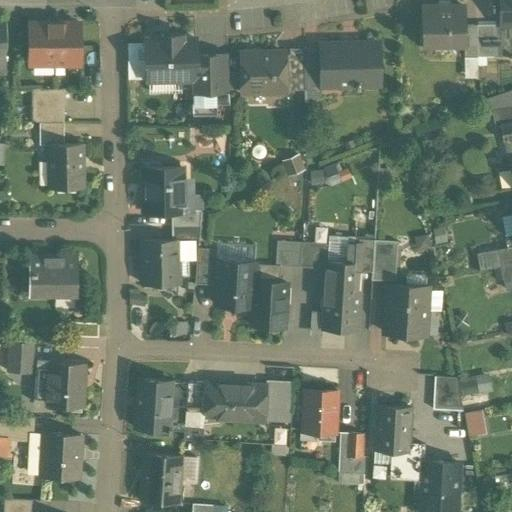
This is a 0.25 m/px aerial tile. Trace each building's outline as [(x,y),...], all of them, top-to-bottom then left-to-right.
[(511,0),(499,0),(500,25),(501,57),(511,57),(511,60),(511,0)] [(465,26),(464,7),(421,8),(422,47),(423,47),(423,45),(464,44),(465,44),(465,26)] [(54,23),(29,23),(29,65),(54,65),(54,23)] [(79,23),(54,23),(54,65),(79,65),(79,23)] [(477,57),(476,25),(465,26),(465,44),(464,44),(464,58),(477,57)] [(500,25),(476,25),(477,57),(501,57),(500,25)] [(214,91),(213,55),(195,55),(195,39),(181,39),(182,36),(158,36),(158,40),(145,40),(146,79),(180,78),(181,85),(193,84),(193,91),(214,91)] [(377,42),(320,43),(320,45),(320,47),(321,82),(355,82),(355,88),(355,89),(358,89),(358,86),(378,85),(377,42)] [(321,82),(320,47),(303,48),(303,72),(303,83),(321,82)] [(303,48),(289,48),(289,72),(303,72),(303,48)] [(262,54),(259,51),(245,51),(242,54),(240,54),(241,91),(284,90),(284,53),(262,54)] [(228,91),(227,55),(213,55),(214,91),(228,91)] [(355,88),(355,82),(321,82),(303,83),(304,102),(315,102),(323,89),(355,88)] [(31,106),(39,105),(39,89),(31,89),(31,106)] [(64,89),(39,89),(39,105),(31,106),(31,122),(39,122),(63,122),(64,89)] [(492,113),(491,110),(511,106),(511,90),(481,102),(481,115),(492,113)] [(215,103),(214,91),(193,91),(193,103),(215,103)] [(511,106),(491,110),(492,113),(494,127),(499,126),(499,125),(511,122),(511,106)] [(63,122),(39,122),(39,146),(48,146),(48,144),(63,144),(63,122)] [(511,122),(499,125),(499,126),(502,142),(506,141),(511,140),(511,122)] [(63,144),(48,144),(48,146),(48,173),(49,173),(49,186),(48,186),(49,187),(82,187),(82,144),(63,144)] [(181,210),(181,167),(141,168),(141,186),(145,186),(145,211),(144,211),(144,212),(171,212),(181,211),(181,210)] [(200,210),(181,210),(181,211),(171,212),(171,226),(199,225),(200,210)] [(199,225),(171,226),(172,239),(177,239),(177,241),(198,240),(199,225)] [(373,238),(354,237),(354,242),(363,243),(361,271),(371,272),(372,272),(373,240),(373,238)] [(172,239),(142,240),(142,242),(143,242),(143,257),(142,258),(142,284),(178,284),(178,282),(177,241),(177,239),(172,239)] [(397,241),(373,240),(372,272),(371,272),(371,279),(394,281),(397,241)] [(301,242),(276,241),(275,265),(280,265),(280,266),(300,267),(301,242)] [(215,260),(217,260),(254,262),(254,244),(216,242),(216,249),(215,260)] [(328,244),(301,242),(300,267),(325,269),(326,262),(327,262),(328,244)] [(354,242),(347,242),(345,263),(345,270),(357,271),(361,271),(363,243),(354,242)] [(216,249),(197,248),(194,284),(216,285),(217,260),(215,260),(216,249)] [(76,257),(29,257),(29,293),(76,294),(76,257)] [(254,262),(217,260),(216,285),(215,304),(251,307),(252,281),(279,283),(280,266),(275,266),(275,265),(254,264),(254,262)] [(327,262),(326,262),(325,269),(323,311),(322,329),(355,331),(358,289),(355,289),(357,271),(345,270),(345,263),(327,262)] [(508,266),(501,267),(503,280),(511,279),(508,266)] [(279,283),(252,281),(251,307),(250,324),(284,327),(286,283),(279,283)] [(426,287),(387,285),(384,333),(423,335),(425,310),(426,287)] [(425,310),(423,335),(436,336),(437,311),(425,310)] [(321,335),(322,329),(323,311),(310,311),(309,335),(321,335)] [(99,323),(74,321),(73,337),(98,338),(99,323)] [(32,343),(10,342),(8,372),(30,373),(32,343)] [(85,363),(49,361),(48,381),(35,380),(34,403),(47,404),(63,405),(63,409),(80,410),(80,406),(82,406),(85,363)] [(49,361),(36,361),(35,380),(48,381),(49,361)] [(459,376),(460,393),(491,390),(490,373),(459,376)] [(456,378),(434,376),(432,408),(448,409),(448,410),(456,411),(462,411),(456,378)] [(172,381),(139,378),(135,427),(168,430),(167,431),(170,432),(170,430),(184,431),(184,439),(202,440),(204,424),(186,423),(187,408),(186,408),(170,407),(171,383),(172,381)] [(266,386),(188,382),(186,408),(187,408),(186,423),(204,424),(204,418),(264,421),(266,386)] [(337,391),(303,389),(301,430),(316,431),(316,439),(333,439),(333,432),(335,432),(337,391)] [(410,407),(376,405),(374,449),(390,450),(390,463),(389,478),(421,480),(422,461),(423,443),(408,443),(410,407)] [(481,409),(463,413),(467,437),(486,433),(481,409)] [(33,417),(0,415),(0,438),(8,439),(15,440),(16,432),(32,433),(33,417)] [(16,432),(15,440),(28,440),(26,474),(41,474),(44,434),(32,433),(16,432)] [(80,435),(44,432),(44,434),(41,474),(41,476),(78,478),(80,435)] [(362,433),(339,432),(338,456),(361,457),(361,456),(362,433)] [(8,439),(0,438),(0,455),(7,456),(8,439)] [(374,449),(373,463),(390,463),(390,450),(374,449)] [(181,455),(143,453),(142,471),(143,471),(141,500),(177,502),(181,455)] [(361,457),(338,456),(338,473),(348,474),(347,483),(357,484),(357,482),(363,482),(364,456),(361,456),(361,457)] [(455,511),(458,463),(422,461),(421,480),(419,511),(444,511),(455,511)] [(347,483),(348,474),(338,473),(337,483),(347,483)] [(31,511),(32,500),(4,498),(3,511),(31,511)]
